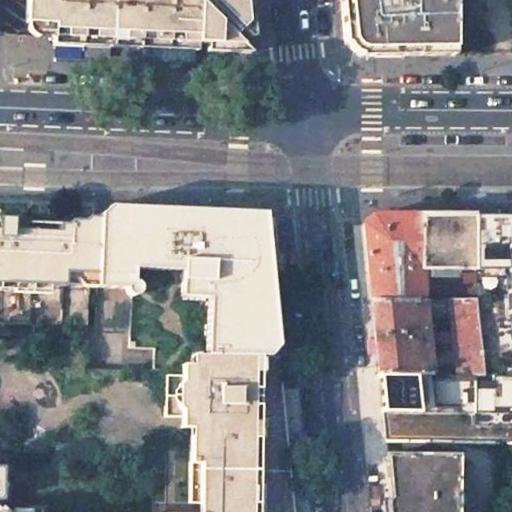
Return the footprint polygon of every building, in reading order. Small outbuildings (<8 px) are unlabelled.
[(24,0),(23,20),(25,20),(25,23),(25,26),(27,29),(29,32),(32,34),(35,35),(53,36),(53,44),(111,47),(160,49),(194,50),(194,43),(205,44),(205,51),(221,51),(243,53),(228,37),(236,29),(244,37),(254,37),(249,0),(24,0)] [(340,0),(341,10),(345,42),(359,56),(401,56),(452,56),(452,0),(340,0)] [(100,206),(99,219),(96,288),(134,290),(134,271),(185,273),(185,297),(210,299),(209,355),(270,356),(278,348),(277,342),(272,342),(270,319),(267,316),(266,312),(269,307),(268,290),(264,288),(264,283),(267,281),(265,264),(262,261),(262,255),(264,253),(263,246),(259,244),(262,242),(264,240),(265,235),(266,230),(264,225),(262,222),(259,219),(255,217),(250,216),(246,217),(243,218),(228,218),(224,221),(219,221),(217,217),(199,217),(196,219),(191,219),(189,216),(171,215),(169,218),(163,218),(160,214),(139,213),(138,207),(100,206)] [(0,283),(96,288),(99,219),(90,218),(86,221),(72,221),(72,224),(59,224),(59,232),(51,232),(51,214),(8,214),(7,218),(0,217),(0,283)] [(410,215),(372,215),(363,225),(371,300),(422,301),(450,301),(474,299),(474,215),(438,215),(410,215)] [(511,215),(474,215),(474,299),(501,295),(503,356),(511,355),(511,215)] [(375,342),(378,375),(426,375),(482,376),(474,299),(450,301),(453,335),(426,338),(422,301),(371,300),(375,342)] [(209,355),(192,355),(191,365),(182,364),(182,369),(182,373),(165,373),(165,409),(165,415),(183,415),(183,426),(192,428),(191,500),(210,500),(209,511),(2,511),(0,509),(0,496),(1,464),(0,463),(0,511),(293,511),(285,421),(284,413),(278,356),(270,356),(209,355)] [(426,375),(378,375),(382,416),(433,417),(426,375)] [(456,511),(457,456),(386,455),(388,476),(391,511),(456,511)]
